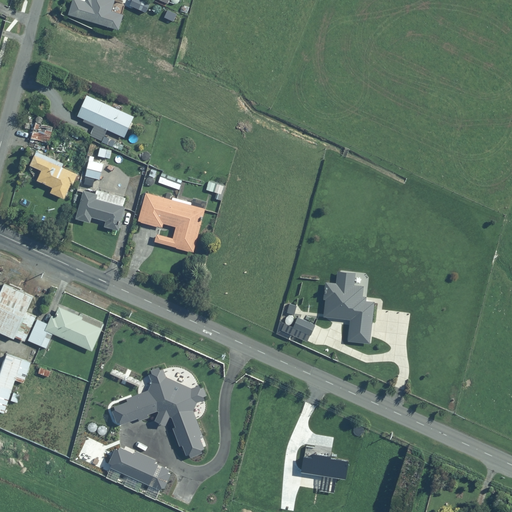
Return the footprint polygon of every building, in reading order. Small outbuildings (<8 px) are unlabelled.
[(73,0),(70,13),(120,29),(125,14),(112,10),(115,0),(73,0)] [(135,115),(88,93),(78,115),(96,123),(90,135),(113,146),(116,140),(105,135),(108,129),(125,137),(135,115)] [(53,125),(36,121),(32,138),(49,142),(53,125)] [(108,147),(100,146),(98,156),(107,158),(108,147)] [(80,173),(63,166),(65,162),(36,150),(30,164),(42,169),(37,180),(53,187),(51,193),(66,199),(72,184),(74,185),(75,184),(76,184),(80,175),(79,174),(80,173)] [(104,162),(89,159),(86,176),(101,178),(104,162)] [(160,176),(158,182),(180,189),(182,183),(160,176)] [(207,180),(205,189),(224,194),(226,184),(207,180)] [(96,192),(85,190),(79,219),(92,222),(93,217),(106,220),(104,227),(121,230),(126,206),(124,206),(126,196),(96,190),(96,192)] [(173,196),(172,198),(146,191),(138,220),(163,227),(164,223),(176,226),(173,237),(157,233),(155,241),(177,247),(194,252),(206,207),(192,203),(193,201),(173,196)] [(373,344),(376,302),(368,301),(368,299),(366,299),(366,297),(364,297),(365,285),(355,284),(356,272),(337,271),(336,282),(327,282),(326,287),(325,287),(324,299),(326,299),(325,315),(327,315),(327,318),(351,320),(349,342),(373,344)] [(36,294),(6,280),(0,292),(0,331),(15,338),(16,336),(25,340),(37,315),(28,311),(36,294)] [(49,323),(38,318),(29,340),(48,348),(54,334),(93,351),(105,322),(60,303),(56,314),(54,313),(49,323)] [(298,305),(289,304),(288,313),(296,314),(298,305)] [(317,324),(299,316),(295,326),(313,334),(317,324)] [(31,360),(7,353),(0,374),(0,410),(6,412),(16,380),(24,383),(31,360)] [(153,381),(150,389),(116,403),(118,408),(114,409),(119,421),(121,420),(122,424),(139,417),(140,420),(149,417),(148,414),(158,410),(154,419),(168,425),(171,416),(173,417),(175,424),(173,425),(179,445),(183,444),(186,454),(190,453),(191,456),(204,453),(203,448),(206,447),(203,437),(205,437),(196,410),(199,402),(206,400),(201,384),(192,386),(167,376),(165,368),(151,371),(153,381)] [(305,442),(303,469),(323,470),(322,489),(334,490),(335,471),(348,472),(349,456),(334,455),(335,451),(316,449),(316,443),(305,442)] [(174,469),(122,443),(111,465),(162,490),(164,485),(166,486),(174,469)]
